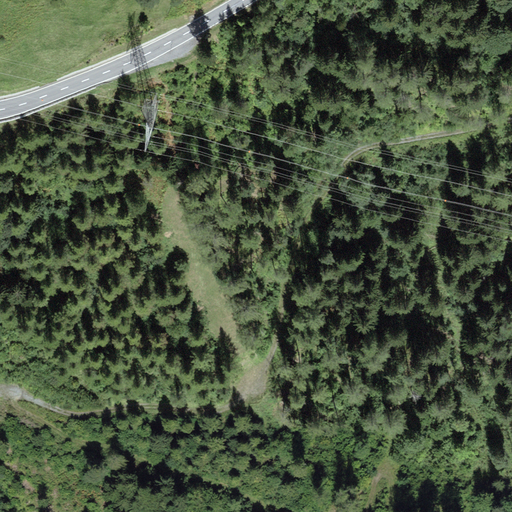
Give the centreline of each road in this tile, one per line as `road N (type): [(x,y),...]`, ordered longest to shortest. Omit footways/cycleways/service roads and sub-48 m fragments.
road 1 (track): [(511,120),(371,145),(342,164),(299,237),(269,357),(235,403),(78,414),(0,388)]
road 2 (track): [(0,396),(68,437),(282,511)]
road 3 (secondary): [(0,109),(128,62),(241,0)]
